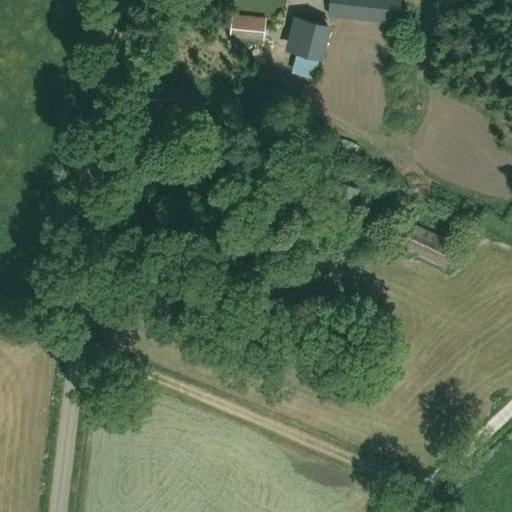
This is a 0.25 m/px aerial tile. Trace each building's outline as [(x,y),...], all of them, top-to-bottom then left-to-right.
[(398,21),(400,0),(329,0),(328,14),(398,21)] [(280,65),(309,75),(326,22),(297,13),(280,65)] [(267,40),(270,16),(233,14),(230,36),(267,40)] [(159,140),(161,100),(135,96),(132,138),(159,140)] [(341,230),(358,188),(335,178),(318,220),(341,230)] [(445,260),(453,239),(397,216),(388,237),(445,260)] [(345,366),(353,346),(329,336),(321,356),(345,366)]
